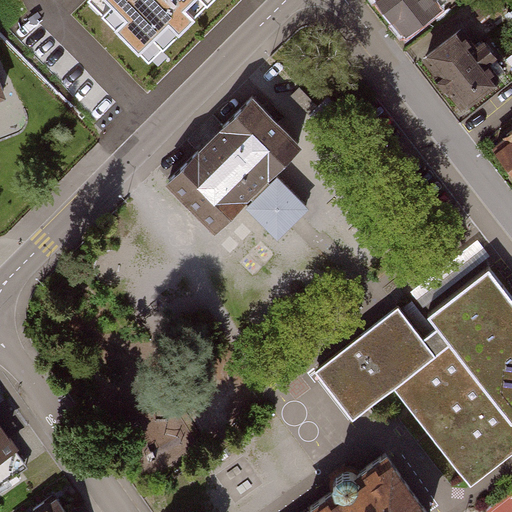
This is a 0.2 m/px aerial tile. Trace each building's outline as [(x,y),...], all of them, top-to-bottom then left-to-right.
[(111,0),(112,1),(102,10),(139,47),(153,33),(163,44),(195,13),(185,3),(187,0),(111,0)] [(367,0),(399,36),(434,5),(429,0),(367,0)] [(447,30),(413,56),(453,110),(487,85),(447,30)] [(0,63),(0,92),(9,89),(0,63)] [(250,90),(158,181),(205,234),(299,148),(250,90)] [(511,129),(486,148),(511,183),(511,129)] [(394,304),(312,369),(353,420),(396,386),(473,484),(511,453),(511,298),(492,273),(416,332),(394,304)] [(0,430),(0,485),(26,468),(0,430)] [(304,511),(429,511),(388,454),(304,511)] [(59,511),(47,496),(25,511),(59,511)]
